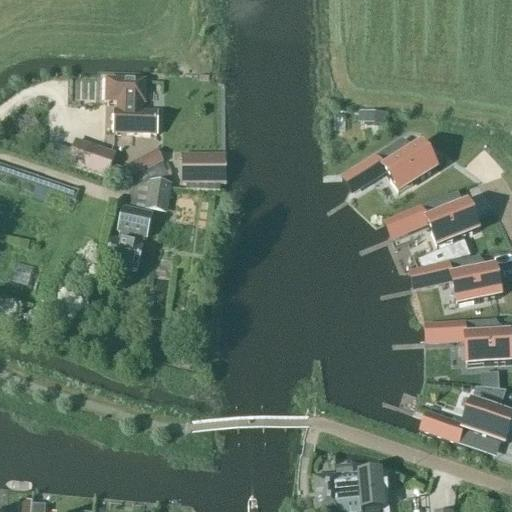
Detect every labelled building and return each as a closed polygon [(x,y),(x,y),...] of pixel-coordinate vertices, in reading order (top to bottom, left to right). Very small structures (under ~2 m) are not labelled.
[(144,107),(145,84),(105,83),(105,105),(117,106),(117,114),(114,114),(113,138),(155,139),(156,115),(142,115),(142,107),(144,107)] [(384,117),(383,117),(364,115),(363,127),(383,128),(384,118),(384,117)] [(105,182),(113,155),(76,143),(67,169),(105,182)] [(401,143),(341,182),(349,195),(383,174),(398,198),(435,174),(419,150),(409,156),(401,143)] [(166,218),(171,188),(150,185),(145,176),(162,166),(156,153),(131,167),(137,178),(127,184),(132,195),(128,214),(123,213),(118,237),(119,237),(117,245),(112,243),(106,267),(136,274),(141,250),(140,250),(142,242),(145,243),(151,219),(150,219),(151,216),(166,218)] [(181,193),(225,193),(225,157),(181,157),(181,193)] [(76,204),(79,194),(38,180),(0,167),(0,177),(8,180),(35,189),(35,191),(76,204)] [(450,200),(383,226),(389,241),(426,226),(437,253),(477,235),(465,208),(455,212),(450,200)] [(467,254),(463,245),(448,251),(453,264),(469,260),(467,254)] [(478,261),(408,276),(412,292),(450,283),(456,310),(499,301),(493,273),(481,275),(478,261)] [(495,324),(424,329),(425,345),(464,343),(466,370),(510,367),(508,339),(496,339),(495,324)] [(424,421),(419,436),(487,459),(492,445),(503,449),(511,422),(511,421),(471,408),(462,434),(424,421)] [(337,480),(313,481),(315,511),(388,511),(386,490),(381,490),(380,477),(351,479),(351,472),(336,473),(337,480)]
